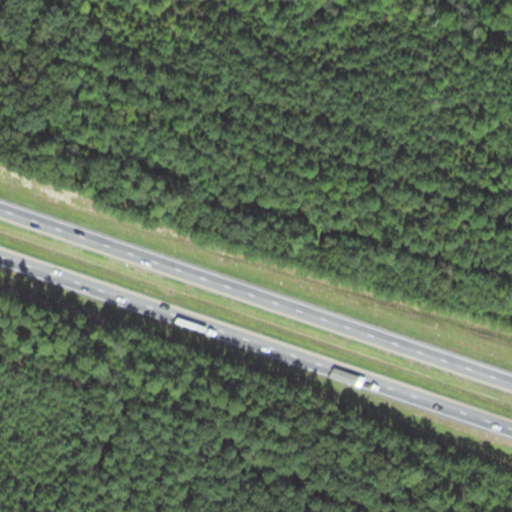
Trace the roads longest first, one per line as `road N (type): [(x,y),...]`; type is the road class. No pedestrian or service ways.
road 1 (motorway): [(511,363),(0,201)]
road 2 (motorway): [(0,259),(511,418)]
